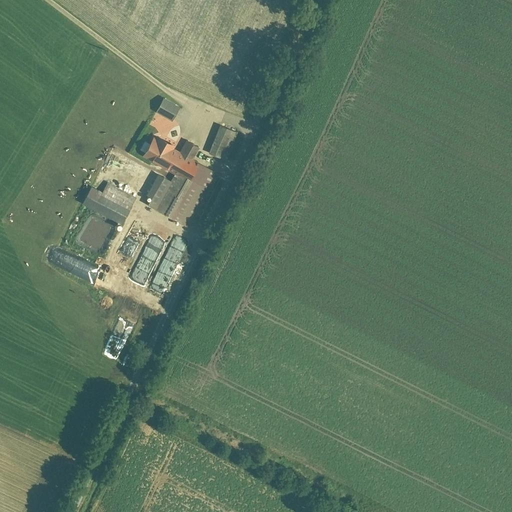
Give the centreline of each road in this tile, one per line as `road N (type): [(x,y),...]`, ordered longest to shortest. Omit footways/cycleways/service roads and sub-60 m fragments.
road 1 (residential): [(76,511),(316,0)]
road 2 (track): [(256,128),(165,90),(47,0)]
